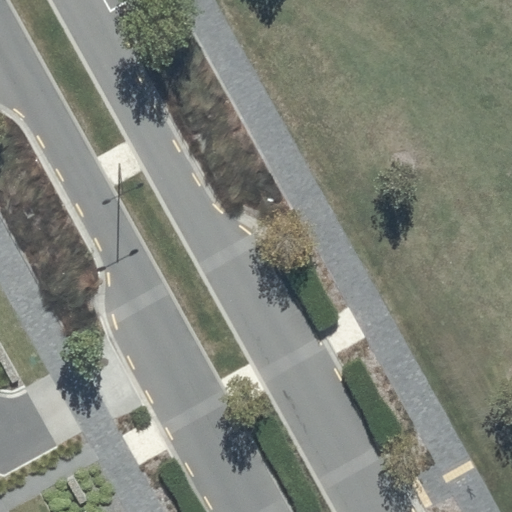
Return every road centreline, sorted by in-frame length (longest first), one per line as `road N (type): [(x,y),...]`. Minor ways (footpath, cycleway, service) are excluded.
road 1 (unclassified): [(78,0),(380,511)]
road 2 (unclassified): [(253,511),(0,50)]
